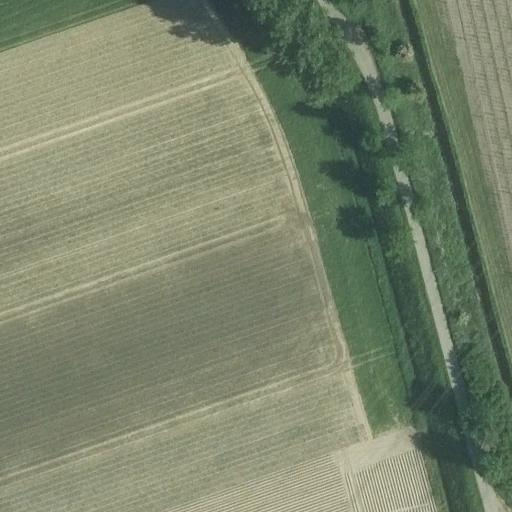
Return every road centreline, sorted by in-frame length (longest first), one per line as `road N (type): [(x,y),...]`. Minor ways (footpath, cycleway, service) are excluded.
road 1 (unclassified): [(495,511),(383,108)]
road 2 (unclassified): [(383,108),(312,0)]
